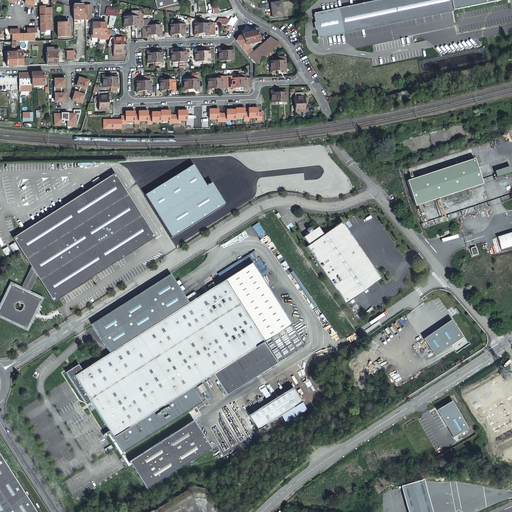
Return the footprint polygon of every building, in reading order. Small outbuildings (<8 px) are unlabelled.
[(154,0),(157,9),(181,3),(179,0),(154,0)] [(387,0),(313,16),(318,39),(504,0),(387,0)] [(273,18),(276,17),(284,17),(282,2),(271,4),(273,18)] [(45,31),(53,30),(52,12),(51,8),(44,8),(44,6),(39,7),(40,16),(42,16),(43,24),(40,24),(41,33),(45,33),(45,31)] [(82,6),(72,7),(73,17),(74,21),(78,20),(78,14),(83,13),(82,6)] [(131,13),(131,17),(131,26),(135,26),(135,29),(139,29),(142,28),(144,27),(144,26),(144,21),(144,16),(138,12),(131,13)] [(218,16),(217,23),(225,25),(224,30),(232,32),(235,20),(218,16)] [(154,21),(144,21),(144,26),(144,27),(142,28),(143,38),(150,38),(150,35),(152,35),(154,35),(154,23),(154,21)] [(178,25),(178,34),(182,34),(182,36),(186,36),(185,25),(182,25),(181,22),(178,22),(178,25)] [(215,36),(214,23),(209,22),(209,24),(202,24),(202,33),(206,33),(206,36),(215,36)] [(99,39),(109,39),(112,30),(105,30),(105,23),(99,23),(99,36),(99,39)] [(57,24),(58,37),(70,37),(69,24),(57,24)] [(27,34),(22,34),(23,41),(35,41),(35,33),(37,33),(37,29),(27,29),(27,34)] [(10,30),(10,34),(12,34),(13,42),(16,42),(17,42),(20,42),(23,41),(22,34),(20,34),(20,30),(10,30)] [(236,41),(242,49),(249,47),(247,45),(259,42),(256,31),(242,35),(242,36),(238,37),(236,41)] [(125,38),(113,38),(110,39),(108,46),(113,46),(123,45),(122,41),(125,41),(125,38)] [(242,49),(254,65),(277,46),(280,44),(279,44),(270,38),(265,42),(262,45),(253,52),(249,47),(242,49)] [(123,45),(113,46),(114,57),(121,57),(121,53),(125,53),(125,49),(123,49),(123,45)] [(48,65),(58,65),(58,52),(48,52),(47,52),(48,65)] [(155,63),(154,54),(150,54),(150,52),(146,52),(147,63),(155,63)] [(277,58),(278,62),(278,71),(282,71),(282,73),(286,73),(285,61),(285,57),(277,58)] [(19,74),(19,92),(32,91),(31,86),(31,73),(19,74)] [(44,73),(31,73),(31,86),(44,85),(44,73)] [(110,88),(110,92),(117,92),(117,87),(118,87),(118,76),(114,76),(114,78),(110,78),(110,88)] [(198,76),(191,76),(191,80),(192,89),(196,89),(196,92),(199,92),(199,80),(198,80),(198,76)] [(219,79),(215,79),(215,89),(219,89),(219,91),(223,91),(223,89),(227,89),(227,76),(219,77),(219,79)] [(239,88),(238,78),(231,78),(231,76),(227,76),(227,89),(231,88),(231,91),(235,91),(239,91),(239,88)] [(90,81),(80,78),(77,86),(81,88),(79,93),(75,92),(73,101),(83,104),(85,96),(86,96),(88,89),(87,89),(90,81)] [(245,78),(238,78),(239,88),(239,91),(242,91),(243,90),(246,90),(246,86),(250,86),(250,79),(246,79),(246,78),(245,78)] [(65,88),(65,79),(55,79),(55,87),(54,87),(55,95),(55,103),(66,103),(66,94),(62,94),(62,88),(65,88)] [(168,90),(168,81),(160,81),(160,93),(164,93),(164,90),(168,90)] [(279,93),(279,103),(287,103),(286,91),(283,91),(283,93),(279,93)] [(109,103),(99,103),(99,111),(111,111),(111,108),(109,108),(109,103)] [(119,109),(119,121),(265,117),(265,104),(119,109)] [(81,116),(81,111),(74,111),(74,115),(69,115),(69,114),(62,114),(62,115),(54,115),(54,126),(60,126),(60,124),(64,124),(64,122),(67,122),(67,128),(72,128),(72,129),(76,129),(81,116)] [(475,157),(406,180),(415,206),(483,182),(475,157)] [(189,163),(182,164),(183,172),(190,170),(189,163)] [(492,174),(494,179),(510,174),(508,168),(492,174)] [(153,239),(112,175),(11,238),(30,268),(20,289),(10,285),(0,306),(0,316),(26,329),(40,299),(28,294),(36,276),(52,302),(153,239)] [(253,225),(259,238),(266,235),(259,222),(253,225)] [(306,247),(345,304),(382,279),(342,222),(324,235),(318,227),(304,238),(309,245),(306,247)] [(255,250),(240,259),(244,265),(252,261),(262,277),(268,273),(255,250)] [(109,433),(112,437),(191,387),(212,373),(263,341),(290,324),(250,263),(188,302),(109,352),(81,369),(77,363),(72,367),(70,367),(69,368),(64,372),(83,402),(88,399),(108,430),(102,434),(102,435),(102,436),(103,436),(104,436),(107,435),(119,454),(121,453),(109,433)] [(92,324),(109,352),(188,302),(170,275),(92,324)] [(463,337),(452,319),(423,339),(435,356),(463,337)] [(276,363),(263,341),(212,373),(226,395),(276,363)] [(247,415),(256,430),(280,415),(301,401),(291,386),(273,398),(271,394),(251,407),(254,410),(247,415)] [(201,401),(191,387),(112,437),(121,453),(201,401)] [(307,410),(301,401),(280,415),(285,423),(307,410)] [(468,428),(452,401),(437,410),(452,437),(468,428)] [(121,453),(119,454),(127,467),(130,465),(145,489),(209,448),(192,420),(128,461),(128,462),(127,463),(121,453)] [(12,511),(36,511),(0,454),(0,511),(10,511),(12,511)] [(400,487),(407,511),(432,511),(423,480),(400,487)]
